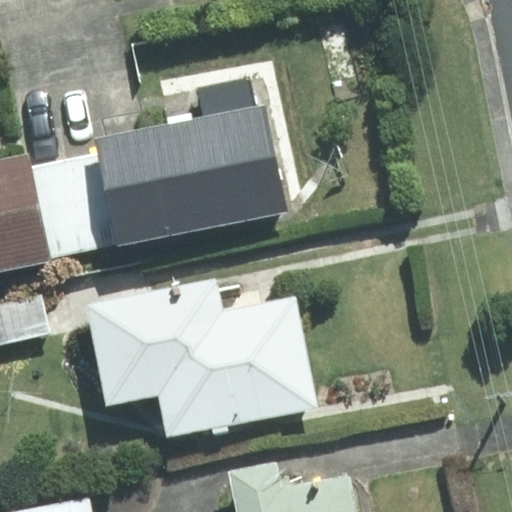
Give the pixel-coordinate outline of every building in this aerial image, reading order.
[(0,275),(279,217),(259,120),(0,174),(0,275)] [(207,282),(82,306),(102,411),(151,402),(160,451),(317,420),(294,300),(214,315),(207,282)] [(0,347),(53,336),(44,294),(0,303),(0,347)] [(276,469),(224,479),(230,511),(351,511),(345,477),(281,490),(276,469)] [(86,511),(85,503),(42,511),(86,511)]
